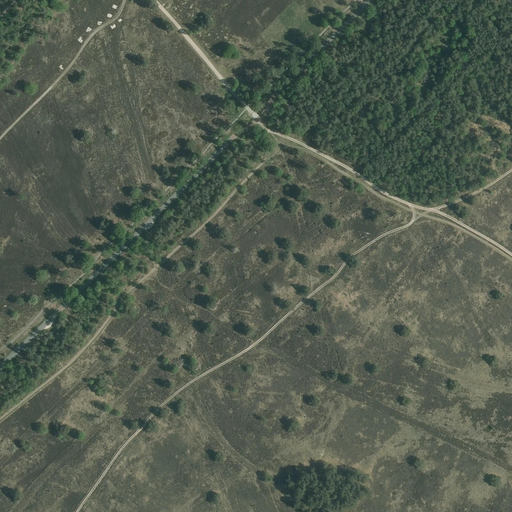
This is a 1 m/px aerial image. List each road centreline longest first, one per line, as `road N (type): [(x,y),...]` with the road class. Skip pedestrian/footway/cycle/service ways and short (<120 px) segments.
road 1 (track): [(511,170),(355,253),(255,343),(182,388),(131,438),(77,511)]
road 2 (tertiary): [(0,366),(370,0)]
road 3 (track): [(0,419),(79,354),(126,294),(279,145)]
road 4 (track): [(268,128),(511,254)]
road 5 (track): [(511,260),(461,229),(380,197),(307,150),(279,145)]
road 6 (track): [(0,138),(124,0)]
road 7 (track): [(154,0),(268,128)]
